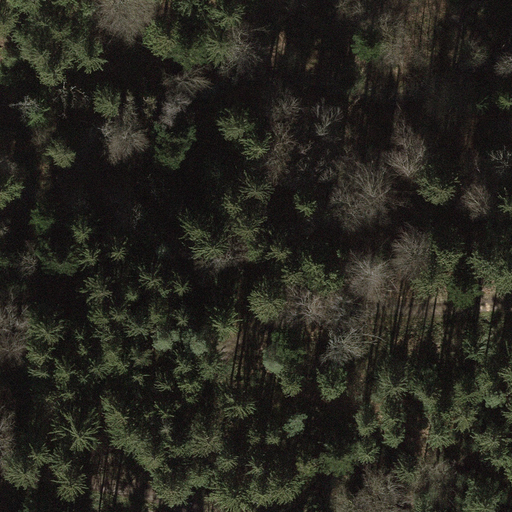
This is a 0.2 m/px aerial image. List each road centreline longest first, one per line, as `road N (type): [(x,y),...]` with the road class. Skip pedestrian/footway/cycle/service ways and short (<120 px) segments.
road 1 (track): [(511,288),(314,304),(249,321),(205,373),(179,436),(186,503)]
road 2 (track): [(186,503),(0,468)]
